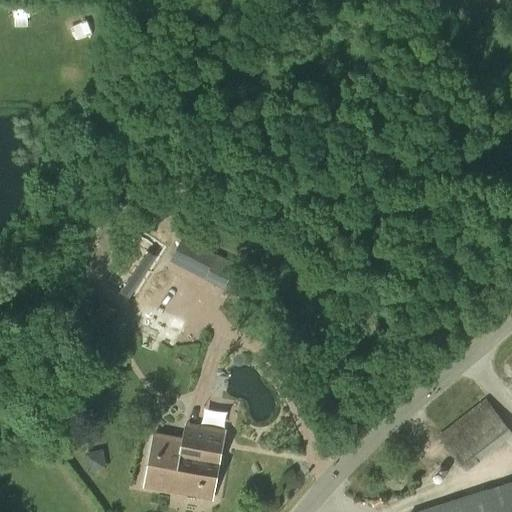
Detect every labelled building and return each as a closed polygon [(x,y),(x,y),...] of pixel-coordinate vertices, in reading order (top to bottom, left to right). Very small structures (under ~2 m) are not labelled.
[(163,248),(158,245),(139,231),(129,246),(123,242),(99,278),(129,299),(129,298),(159,254),(163,248)] [(181,247),(175,260),(232,285),(238,273),(181,247)] [(511,432),(486,399),(439,434),(466,469),(511,434),(511,432)] [(154,433),(143,486),(212,499),(226,431),(196,425),(194,432),(184,430),(183,438),(154,433)] [(87,450),(94,469),(112,462),(105,443),(87,450)] [(511,511),(511,500),(506,482),(414,511),(511,511)]
